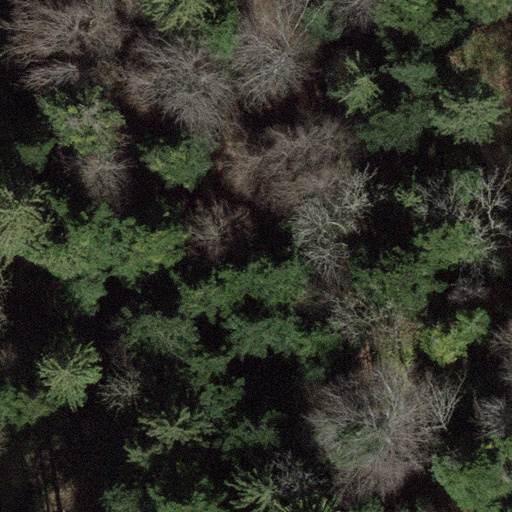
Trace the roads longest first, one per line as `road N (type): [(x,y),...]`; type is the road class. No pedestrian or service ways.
road 1 (track): [(0,511),(121,346),(169,240),(267,125),(276,0)]
road 2 (track): [(46,0),(55,104),(104,229),(121,346),(54,511)]
